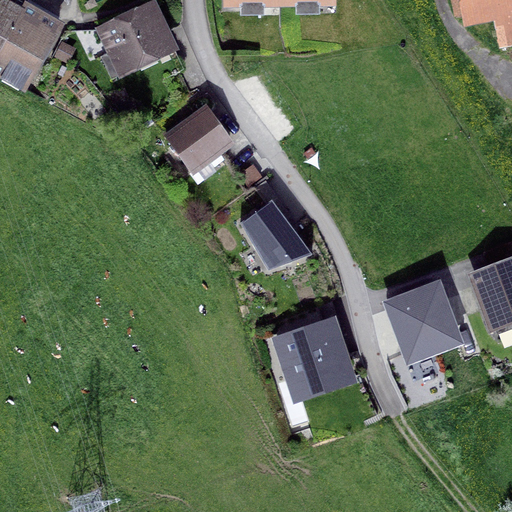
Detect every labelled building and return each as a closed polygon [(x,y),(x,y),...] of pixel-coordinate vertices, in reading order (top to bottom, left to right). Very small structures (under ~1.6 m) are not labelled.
[(0,0),(0,48),(21,12),(0,0)] [(511,0),(459,0),(463,17),(493,10),(501,45),(511,42),(511,0)] [(50,50),(46,48),(59,26),(24,6),(21,12),(0,48),(0,75),(23,88),(36,65),(40,68),(50,50)] [(104,30),(121,66),(167,45),(150,9),(104,30)] [(205,179),(229,162),(220,150),(229,144),(206,111),(169,138),(193,170),(197,167),(205,179)] [(256,187),(268,178),(266,176),(254,184),(256,187)] [(312,255),(271,201),(240,224),(268,271),(312,255)] [(511,241),(488,251),(493,265),(511,258),(511,241)] [(511,264),(474,278),(492,326),(511,318),(511,264)] [(439,288),(388,306),(408,361),(459,343),(439,288)] [(332,324),(278,343),(293,387),(310,381),(313,391),(350,379),(332,324)]
